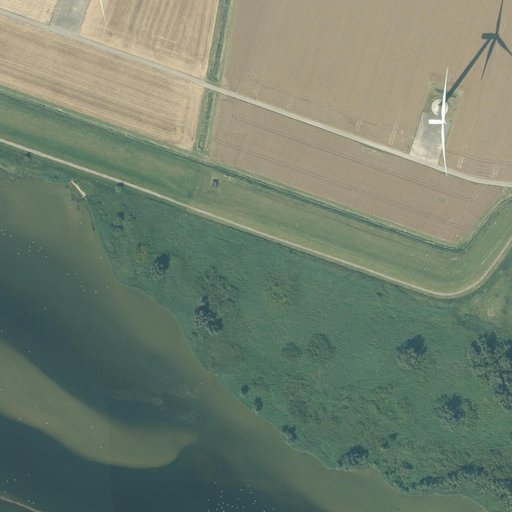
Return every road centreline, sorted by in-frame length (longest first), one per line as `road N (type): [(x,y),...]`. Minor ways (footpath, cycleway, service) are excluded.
road 1 (track): [(0,85),(441,241),(461,240),(511,186)]
road 2 (track): [(0,145),(429,295),(473,289),(511,243)]
road 3 (track): [(469,256),(444,255),(0,100)]
road 4 (track): [(511,229),(467,281),(445,286),(210,204)]
road 5 (track): [(210,204),(270,213),(441,271),(460,267),(511,208)]
road 6 (track): [(188,196),(142,161),(0,112)]
road 7 (track): [(188,196),(0,131)]
road 8 (track): [(205,158),(234,0)]
road 9 (track): [(193,154),(221,0)]
